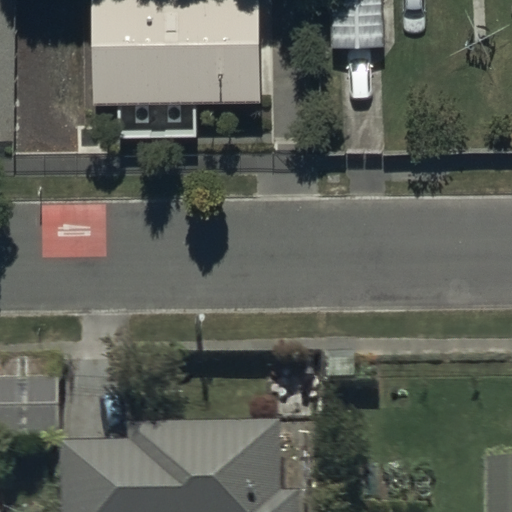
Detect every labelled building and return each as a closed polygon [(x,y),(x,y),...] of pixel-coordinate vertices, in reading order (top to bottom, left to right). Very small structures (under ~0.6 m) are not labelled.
[(192,124),(192,91),(259,92),(259,0),(88,0),(88,91),(119,91),(119,123),(192,124)] [(384,0),(332,0),(333,49),(385,48),(384,0)] [(0,118),(9,118),(8,68),(0,68),(0,118)] [(57,364),(1,364),(1,391),(0,391),(0,446),(63,446),(63,387),(57,387),(57,364)] [(135,455),(64,456),(64,511),(303,511),(303,504),(283,504),(282,433),(135,435),(135,455)] [(511,511),(511,464),(487,465),(488,511),(511,511)]
